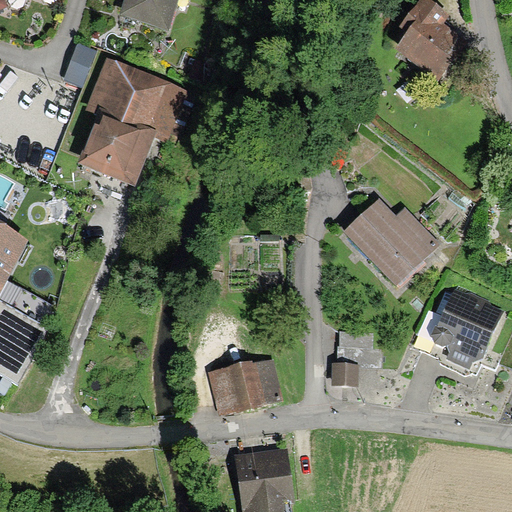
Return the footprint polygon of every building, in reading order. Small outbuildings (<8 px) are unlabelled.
[(170,0),(119,0),(113,21),(160,35),(170,0)] [(449,14),(428,0),(420,0),(402,26),(409,31),(397,48),(438,78),(466,39),(443,22),(449,14)] [(186,100),(99,68),(79,120),(96,126),(77,176),(126,194),(147,136),(169,144),(186,100)] [(397,218),(377,198),(344,231),(395,283),(438,241),(406,209),(397,218)] [(0,280),(15,250),(0,242),(0,383),(13,391),(51,314),(0,288),(0,280)] [(504,310),(456,288),(439,326),(436,327),(432,334),(434,342),(442,346),(448,345),(449,352),(446,360),(459,366),(469,370),(474,362),(483,357),(504,310)] [(374,333),(340,331),(339,348),(337,347),(336,364),(358,365),(358,370),(382,371),(383,348),(374,348),(374,333)] [(271,359),(208,375),(218,414),(273,400),(271,392),(278,390),(271,359)] [(336,364),(333,364),(331,385),(357,387),(358,370),(358,365),(336,364)] [(288,448),(236,454),(243,511),(290,511),(290,501),(295,500),(288,448)]
